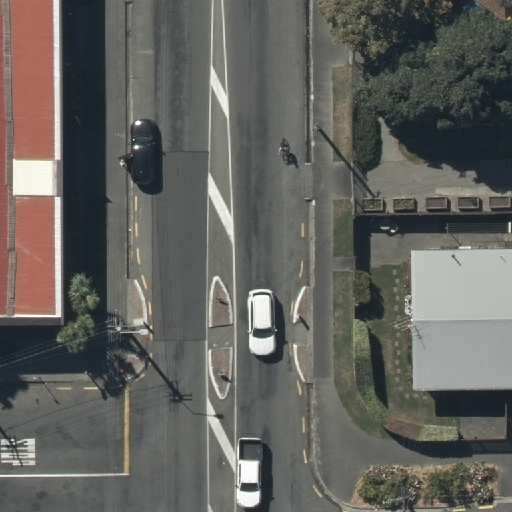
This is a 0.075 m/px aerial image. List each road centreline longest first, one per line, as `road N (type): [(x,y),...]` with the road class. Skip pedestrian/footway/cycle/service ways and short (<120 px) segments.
road 1 (tertiary): [(218,0),(223,474)]
road 2 (residential): [(223,474),(0,475)]
